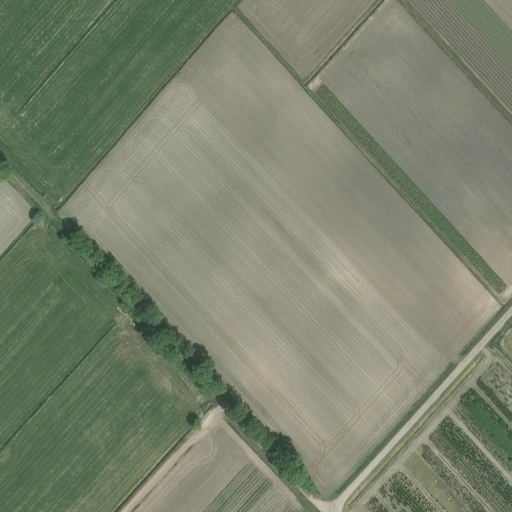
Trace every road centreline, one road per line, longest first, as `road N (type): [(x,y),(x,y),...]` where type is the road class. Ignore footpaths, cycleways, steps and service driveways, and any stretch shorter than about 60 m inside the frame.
road 1 (track): [(0,162),(323,511)]
road 2 (unclassified): [(330,511),(511,310)]
